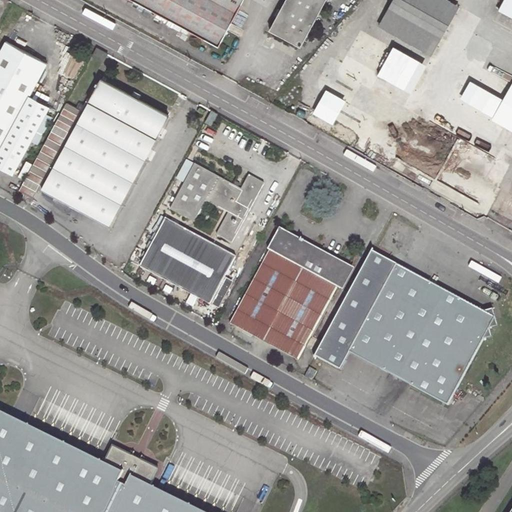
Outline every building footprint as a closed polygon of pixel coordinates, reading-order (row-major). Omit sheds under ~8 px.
[(133,0),(219,46),(243,0),(133,0)] [(286,0),(270,30),(301,47),(326,0),(286,0)] [(447,0),(392,0),(379,25),(431,55),(459,6),(447,0)] [(500,9),(511,15),(511,0),(504,0),(502,6),(500,9)] [(359,30),(345,55),(378,73),(381,68),(413,86),(425,66),(359,30)] [(490,44),(474,35),(437,100),(453,109),(490,44)] [(6,41),(0,52),(0,166),(13,174),(49,107),(29,97),(47,64),(6,41)] [(107,54),(96,48),(92,56),(103,62),(107,54)] [(102,79),(98,86),(84,112),(42,190),(44,191),(51,195),(109,226),(168,116),(139,100),(132,96),(102,79)] [(79,102),(76,108),(79,110),(84,112),(98,86),(95,84),(84,105),(79,102)] [(511,89),(496,117),(511,126),(511,89)] [(343,101),(329,93),(317,113),(332,122),(343,101)] [(377,103),(378,104),(381,104),(382,102),(383,100),(383,98),(381,97),(380,96),(378,96),(376,97),(375,98),(375,99),(375,100),(375,102),(377,103)] [(386,102),(385,103),(384,105),(384,106),(385,108),(386,109),(388,110),(390,109),(392,108),(393,105),(392,103),(391,102),(389,101),(387,101),(386,102)] [(76,108),(66,103),(20,190),(32,197),(79,110),(76,108)] [(370,115),(372,116),(374,115),(376,114),(377,112),(376,110),(375,108),(373,107),(371,108),(370,108),(369,109),(368,111),(368,112),(369,114),(370,115)] [(396,115),(397,116),(400,115),(402,114),(402,111),(402,109),(401,108),(399,107),(397,107),(395,108),(394,109),(394,111),(394,112),(394,114),(396,115)] [(218,114),(212,110),(205,122),(211,126),(218,114)] [(379,114),(378,115),(378,116),(378,118),(379,119),(380,121),(381,121),(384,121),(386,120),(386,117),(386,115),(385,114),(383,113),(381,113),(379,114)] [(406,114),(405,115),(404,116),(404,117),(405,119),(406,120),(408,121),(410,121),(412,119),(413,117),(412,115),(411,113),(409,113),(407,113),(406,114)] [(429,122),(418,116),(408,133),(420,139),(429,122)] [(390,126),(391,127),(394,126),(396,125),(396,123),(396,120),(395,119),(393,118),(391,119),(389,119),(388,120),(388,122),(388,123),(388,125),(390,126)] [(399,125),(398,126),(398,127),(398,129),(398,130),(400,132),(401,132),(404,132),(405,131),(406,128),(406,126),(405,125),(403,124),(401,124),(399,125)] [(467,147),(431,127),(428,133),(463,153),(467,147)] [(461,156),(426,136),(423,142),(458,162),(461,156)] [(505,168),(471,149),(467,155),(502,175),(505,168)] [(500,178),(466,158),(462,164),(497,183),(500,178)] [(238,188),(234,185),(195,164),(171,209),(194,222),(206,201),(229,213),(217,234),(232,243),(264,184),(250,175),(242,190),(238,188)] [(236,256),(166,219),(141,266),(210,305),(236,256)] [(304,241),(280,228),(268,249),(269,250),(230,323),(298,359),(337,287),(338,287),(350,266),(304,241)] [(442,288),(372,251),(315,356),(341,370),(350,353),(448,405),(484,340),(492,336),(490,329),(499,326),(493,309),(485,311),(442,288)] [(225,319),(219,316),(214,325),(224,330),(225,328),(221,326),(225,319)] [(0,435),(15,417),(0,410),(0,435)] [(107,463),(15,417),(0,435),(0,511),(205,511),(152,485),(156,478),(154,478),(158,470),(116,449),(112,457),(110,456),(107,463)]
